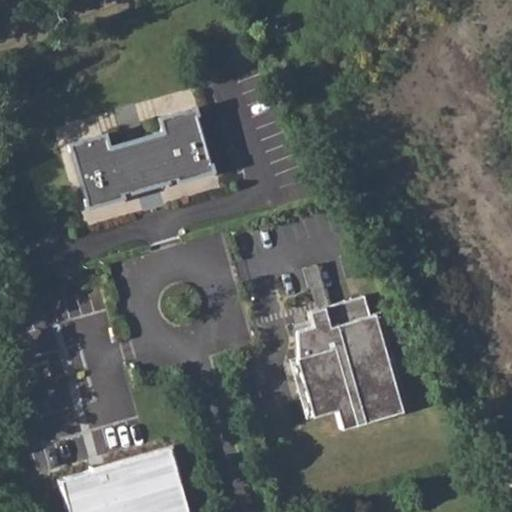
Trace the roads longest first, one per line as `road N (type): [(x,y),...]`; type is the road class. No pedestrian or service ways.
road 1 (residential): [(190,345),(239,511)]
road 2 (residential): [(166,264),(145,279),(136,303),(143,328),(164,344),(190,345)]
road 3 (residential): [(190,345),(211,330),(220,306),(212,281),(192,265),(166,264)]
